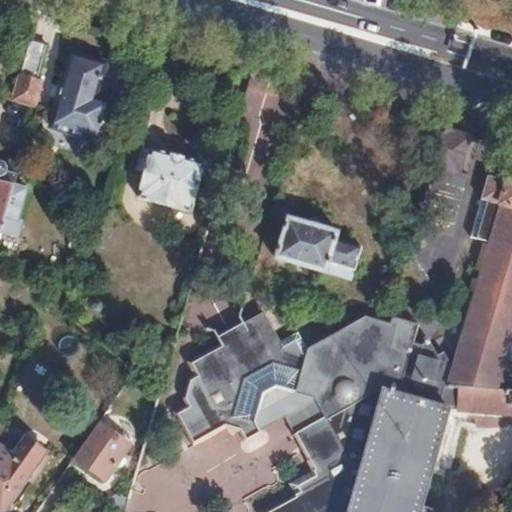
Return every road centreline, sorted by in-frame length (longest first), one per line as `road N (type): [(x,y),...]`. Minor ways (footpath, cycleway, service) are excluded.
road 1 (primary): [(186,0),(511,100)]
road 2 (primary): [(511,63),(373,21)]
